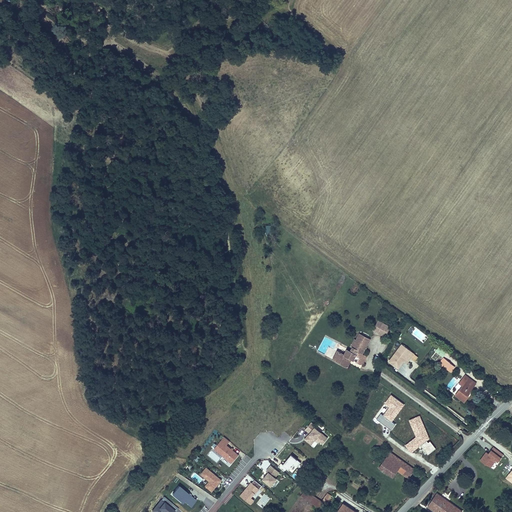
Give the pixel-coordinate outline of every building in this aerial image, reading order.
[(380,330),(379,332),(386,335),(389,327),(382,324),(382,323),(378,321),(375,328),(380,330)] [(347,359),(351,361),(359,365),(363,359),(360,357),(361,354),(369,340),(359,335),(356,341),(352,347),(350,352),(346,350),(343,356),(336,353),(332,361),(342,367),(347,359)] [(410,353),(400,346),(388,363),(397,370),(403,362),(410,353)] [(433,352),(441,358),(444,354),(436,348),(433,352)] [(413,355),(410,353),(403,362),(406,365),(413,355)] [(360,357),(363,359),(359,365),(364,364),(368,357),(361,354),(360,357)] [(351,361),(347,359),(342,367),(347,370),(351,361)] [(451,370),(446,367),(449,364),(442,359),(438,365),(449,373),(451,370)] [(474,386),(470,383),(472,381),(468,378),(467,379),(464,376),(459,383),(462,386),(455,395),(465,402),(469,396),(467,395),(474,386)] [(397,410),(402,403),(390,395),(375,417),(392,429),(396,424),(392,421),(399,411),(397,410)] [(410,420),(416,437),(406,444),(411,451),(414,450),(412,451),(423,448),(427,453),(430,452),(436,448),(430,440),(428,441),(419,416),(410,420)] [(327,439),(314,429),(315,427),(310,423),(305,430),(309,434),(310,435),(308,437),(307,436),(304,440),(311,445),(314,441),(318,444),(319,442),(322,445),(327,439)] [(238,457),(226,447),(229,443),(224,439),(214,451),(231,465),(238,457)] [(489,453),(486,451),(480,460),(492,469),(503,454),(494,447),(489,453)] [(395,477),(397,474),(408,480),(414,472),(388,457),(380,468),(395,477)] [(274,479),(278,473),(270,467),(265,472),(268,474),(262,481),(270,487),(276,480),(274,479)] [(211,493),(221,482),(206,469),(200,476),(209,483),(205,488),(211,493)] [(255,495),(259,490),(261,487),(254,481),(251,484),(250,484),(239,497),(250,505),(253,501),(250,499),(254,495),(255,495)] [(190,497),(191,496),(187,492),(186,493),(177,486),(170,495),(181,505),(183,502),(190,508),(196,501),(190,497)] [(305,492),(300,497),(318,510),(322,504),(305,492)] [(435,511),(459,511),(460,510),(436,493),(427,506),(435,511)] [(330,499),(325,496),(321,501),(326,505),(330,499)] [(171,511),(169,510),(172,506),(164,499),(152,511),(171,511)]
